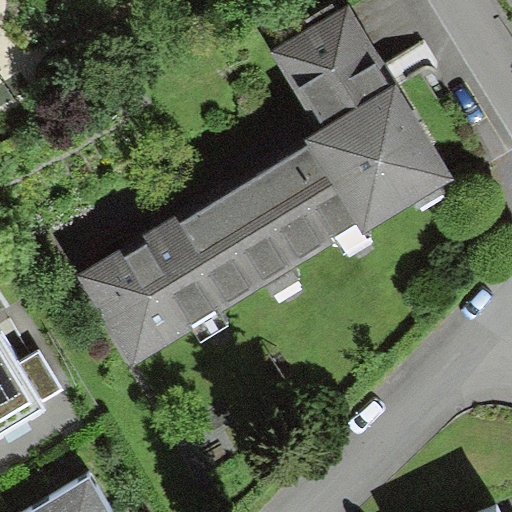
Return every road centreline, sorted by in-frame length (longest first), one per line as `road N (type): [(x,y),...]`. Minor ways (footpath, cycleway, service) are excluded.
road 1 (residential): [(511,341),(385,450),(296,511)]
road 2 (residential): [(511,121),(437,0)]
